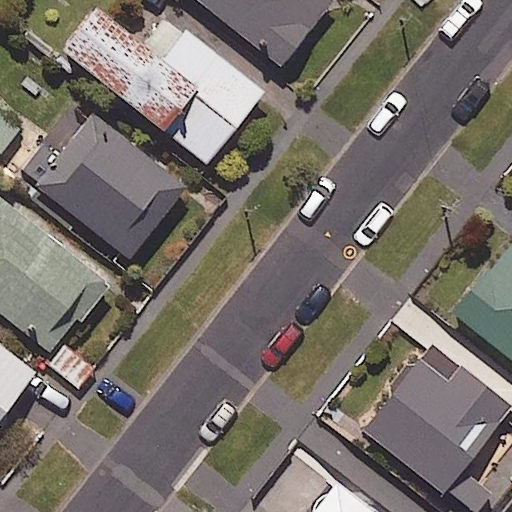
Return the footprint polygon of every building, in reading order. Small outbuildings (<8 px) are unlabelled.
[(330,0),(193,0),(277,67),(330,0)] [(142,46),(90,4),(56,46),(202,162),(258,91),(166,17),(142,46)] [(0,155),(24,127),(0,105),(0,155)] [(180,180),(87,108),(53,152),(35,138),(13,166),(125,252),(180,180)] [(104,280),(0,195),(0,308),(49,348),(104,280)] [(511,233),(508,230),(448,307),(511,356),(511,233)] [(358,422),(437,485),(470,511),(492,485),(459,458),(506,400),(493,389),(502,378),(466,349),(456,361),(427,337),(358,422)] [(0,412),(33,371),(0,345),(0,412)] [(380,511),(304,451),(262,505),(270,511),(380,511)]
